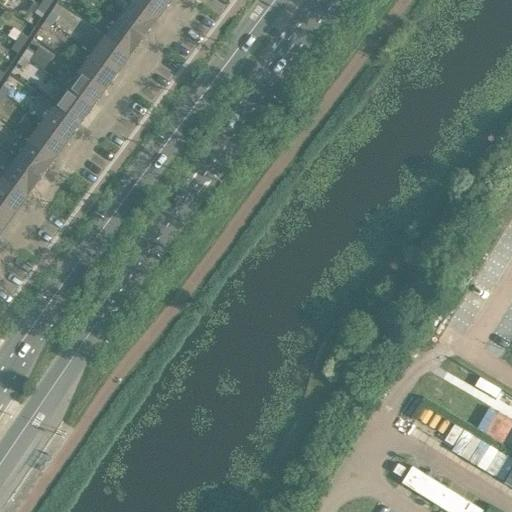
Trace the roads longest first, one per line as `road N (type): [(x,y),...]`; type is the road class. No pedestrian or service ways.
road 1 (secondary): [(0,467),(335,0)]
road 2 (secondary): [(284,0),(8,363)]
road 3 (residential): [(192,0),(0,266)]
